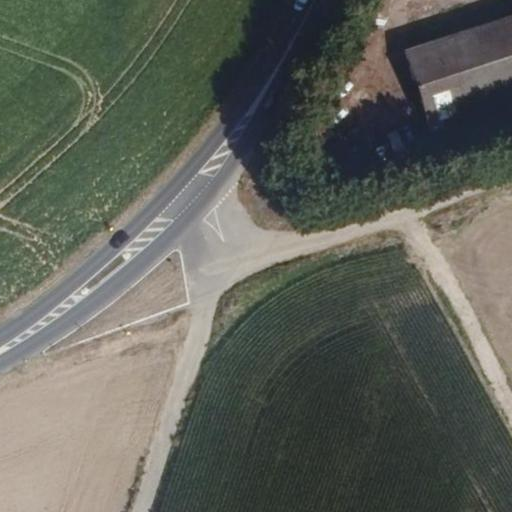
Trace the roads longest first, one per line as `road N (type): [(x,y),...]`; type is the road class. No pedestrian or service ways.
road 1 (unclassified): [(237,262),(511,168)]
road 2 (unclassified): [(138,511),(204,317),(208,273),(237,262)]
road 3 (secondary): [(190,217),(268,110),(314,0)]
road 4 (secondary): [(313,0),(247,101),(168,194)]
road 5 (secondary): [(0,359),(73,319),(190,217)]
road 6 (track): [(511,399),(400,202)]
road 7 (secondary): [(168,194),(0,340)]
